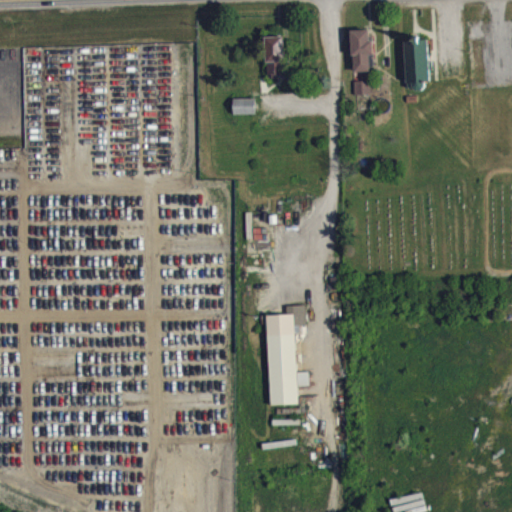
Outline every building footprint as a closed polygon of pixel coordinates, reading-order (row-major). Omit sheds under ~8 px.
[(371,64),(374,64),(373,39),(353,39),(355,81),(372,80),(371,64)] [(286,45),(268,46),(269,87),(287,87),(286,45)] [(431,91),(430,47),(407,48),(408,99),(426,98),(426,91),(431,91)] [(372,90),(356,90),(357,104),(373,103),(372,90)] [(236,124),(258,123),(257,107),(235,108),(236,124)] [(273,414),(301,413),(300,395),(311,395),(310,381),(298,381),(297,342),(298,342),(297,335),(307,334),(307,314),(287,314),(288,324),(270,324),(273,414)]
